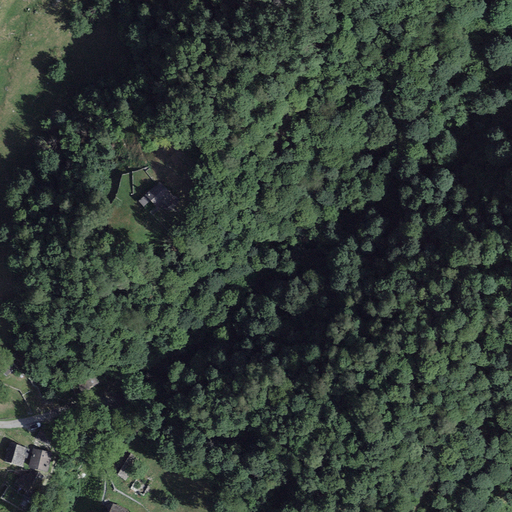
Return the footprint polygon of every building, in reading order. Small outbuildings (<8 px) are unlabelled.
[(182,206),(159,181),(138,201),(162,225),(182,206)] [(76,383),(83,392),(100,381),(93,371),(76,383)] [(44,425),(35,439),(51,448),(59,435),(44,425)] [(12,443),(6,461),(23,467),(29,449),(12,443)] [(52,451),(33,448),(29,469),(48,472),(52,451)] [(141,459),(124,449),(110,471),(126,482),(141,459)] [(42,478),(30,470),(25,467),(12,490),(7,487),(0,499),(22,511),(26,511),(33,501),(30,499),(42,478)]
